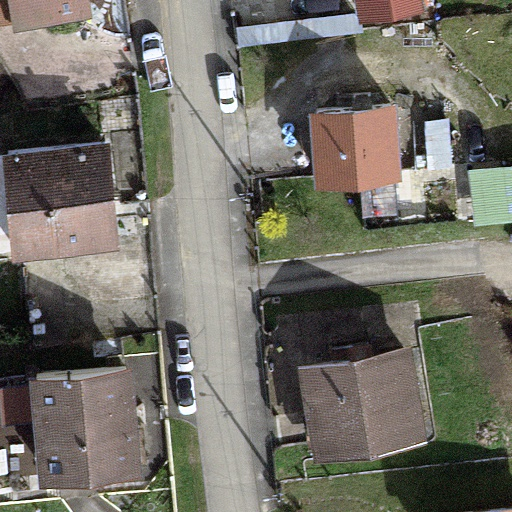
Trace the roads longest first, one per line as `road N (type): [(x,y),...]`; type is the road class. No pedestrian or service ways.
road 1 (residential): [(184,0),(238,511)]
road 2 (unknown): [(215,295),(511,264)]
